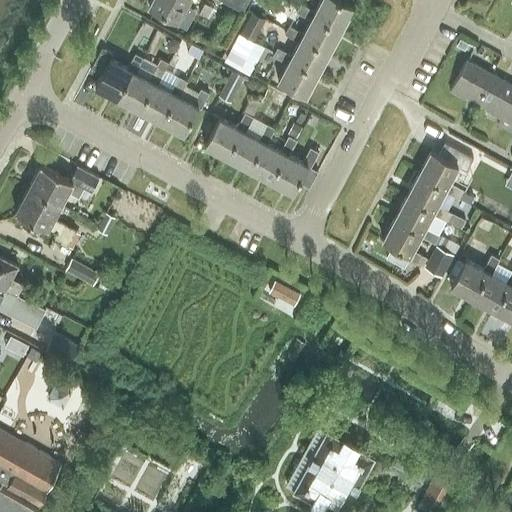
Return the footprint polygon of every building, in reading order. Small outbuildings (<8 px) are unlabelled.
[(154,0),(150,9),(186,28),(196,10),(187,5),(189,0),(154,0)] [(221,0),(243,11),(249,0),(221,0)] [(320,0),(315,10),(313,14),(341,29),(353,7),(340,0),(320,0)] [(311,19),(304,32),(302,36),(329,51),(341,29),(313,14),(315,10),(301,3),(296,11),(311,19)] [(253,40),(266,18),(253,10),(240,33),(253,40)] [(302,36),(304,32),(289,25),(285,33),(299,41),(292,54),(290,58),(318,73),(329,51),(302,36)] [(239,33),(225,60),(240,69),(255,41),(239,33)] [(460,38),(457,45),(465,50),(469,43),(460,38)] [(95,86),(118,98),(133,70),(136,72),(143,57),(135,53),(127,67),(110,58),(113,53),(102,47),(91,69),(101,74),(95,86)] [(290,58),(292,54),(277,47),(273,55),(287,63),(278,80),(306,95),(318,73),(290,58)] [(466,96),(477,102),(492,73),(467,59),(450,90),(465,98),(466,96)] [(133,70),(118,98),(140,110),(155,82),(158,83),(165,69),(157,64),(149,79),(136,72),(133,70)] [(230,101),(243,79),(231,72),(219,94),(230,101)] [(486,110),(501,118),(511,97),(511,83),(492,73),(477,102),(487,108),(486,110)] [(171,90),(158,83),(155,82),(140,110),(162,122),(177,93),(179,95),(187,80),(179,76),(171,90)] [(177,93),(162,122),(184,133),(198,107),(201,108),(209,92),(201,87),(193,102),(179,95),(177,93)] [(511,97),(501,118),(511,123),(511,97)] [(205,145),(228,157),(243,129),(245,131),(253,116),(245,112),(237,126),(220,117),(205,145)] [(303,126),(295,121),(288,132),(296,137),(303,126)] [(243,129),(228,157),(250,169),(265,142),(267,142),(275,128),(267,124),(259,138),(245,131),(243,129)] [(288,154),(289,154),(297,140),(289,135),(281,150),(267,142),(265,142),(250,169),(273,181),(288,154)] [(431,150),(419,173),(446,187),(444,191),(459,198),(470,204),(474,196),(463,190),(449,183),(458,166),(467,171),(474,157),(445,142),(438,154),(431,150)] [(302,162),(289,154),(288,154),(273,181),(293,192),(299,182),(309,187),(318,171),(311,167),(319,151),(310,147),(302,162)] [(29,187),(61,204),(68,191),(78,196),(83,188),(91,192),(99,177),(77,165),(69,179),(41,164),(29,187)] [(419,173),(407,195),(434,210),(432,213),(447,221),(461,228),(466,220),(451,213),(437,205),(444,191),(446,187),(419,173)] [(53,218),(61,204),(29,187),(16,211),(23,215),(20,220),(38,230),(40,225),(47,228),(48,227),(57,232),(53,238),(67,246),(76,230),(53,218)] [(425,227),(432,213),(434,210),(407,195),(395,217),(422,232),(420,235),(435,243),(445,248),(449,240),(425,227)] [(108,233),(116,217),(105,211),(97,228),(108,233)] [(412,249),(420,235),(422,232),(395,217),(382,240),(409,254),(407,257),(423,265),(427,257),(412,249)] [(453,254),(436,245),(424,266),(441,275),(453,254)] [(451,286),(473,298),(496,256),(491,254),(483,268),(465,259),(451,286)] [(0,285),(6,288),(17,294),(23,283),(12,277),(18,265),(0,255),(0,285)] [(88,280),(94,268),(73,256),(66,268),(88,280)] [(473,298),(496,310),(511,279),(511,268),(506,280),(491,273),(499,258),(496,256),(473,298)] [(511,279),(496,310),(511,319),(511,279)] [(275,280),(269,291),(294,304),(300,293),(275,280)] [(0,308),(8,312),(36,327),(45,308),(24,297),(17,294),(6,288),(0,285),(0,308)] [(76,349),(54,336),(47,347),(69,361),(76,349)] [(39,355),(31,351),(27,358),(35,362),(39,355)] [(58,377),(50,392),(65,401),(73,386),(58,377)] [(0,511),(34,511),(38,505),(39,505),(49,488),(63,462),(0,427),(0,511)] [(359,447),(343,438),(342,439),(327,430),(294,489),(309,498),(308,499),(324,508),(325,507),(333,511),(342,511),(373,457),(358,448),(359,447)] [(428,471),(396,453),(387,469),(397,474),(395,477),(406,483),(407,480),(419,487),(428,471)] [(419,511),(436,511),(451,484),(435,475),(416,510),(419,511)] [(511,511),(511,504),(503,500),(496,511),(511,511)]
